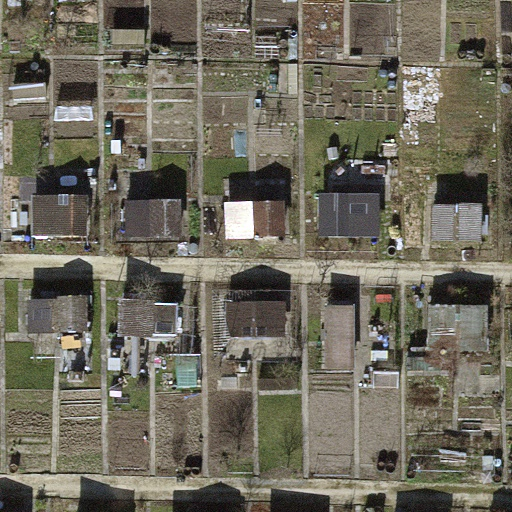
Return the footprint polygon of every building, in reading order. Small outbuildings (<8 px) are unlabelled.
[(87,198),(31,198),(31,239),(88,240),(87,198)] [(346,199),(322,199),(322,239),(351,239),(351,234),(377,235),(377,202),(352,202),(352,198),(346,199)] [(180,202),(125,203),(125,240),(182,240),(180,202)] [(284,204),(223,205),(226,241),(285,238),(284,204)] [(483,206),(431,206),(431,224),(432,243),(482,243),(483,206)] [(88,298),(28,302),(28,337),(89,333),(88,298)] [(177,306),(119,302),(117,339),(177,341),(177,323),(177,306)] [(286,305),(226,304),(227,340),(285,339),(286,305)] [(489,308),(429,306),(427,352),(488,353),(489,308)] [(354,308),(323,308),(325,371),(355,370),(354,308)]
